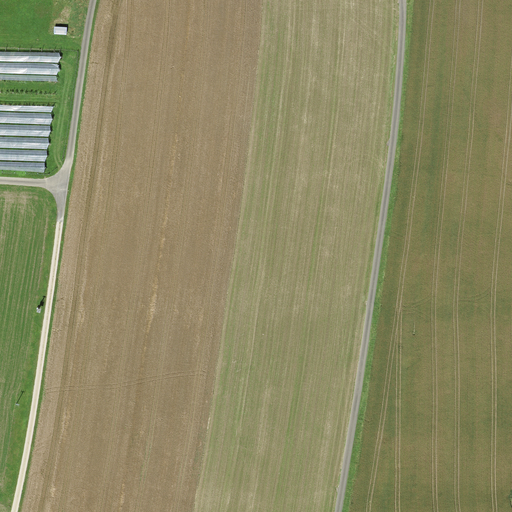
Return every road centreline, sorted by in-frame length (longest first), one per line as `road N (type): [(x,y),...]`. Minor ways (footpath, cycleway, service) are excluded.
road 1 (track): [(338,511),(392,157),(403,0)]
road 2 (track): [(14,511),(64,187)]
road 3 (track): [(93,0),(64,187)]
